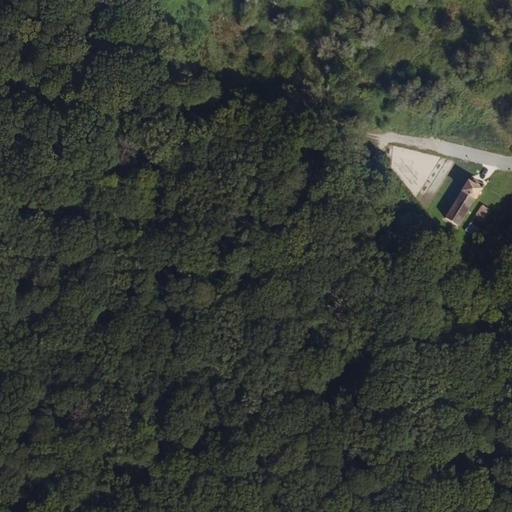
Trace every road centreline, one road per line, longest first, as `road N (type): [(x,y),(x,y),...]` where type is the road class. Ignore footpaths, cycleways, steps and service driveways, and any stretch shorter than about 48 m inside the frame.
road 1 (track): [(511,329),(409,230),(358,194),(331,187),(118,191),(49,172),(0,169)]
road 2 (track): [(439,147),(336,127),(244,90),(118,191),(0,253)]
road 3 (track): [(327,0),(313,29),(244,90)]
